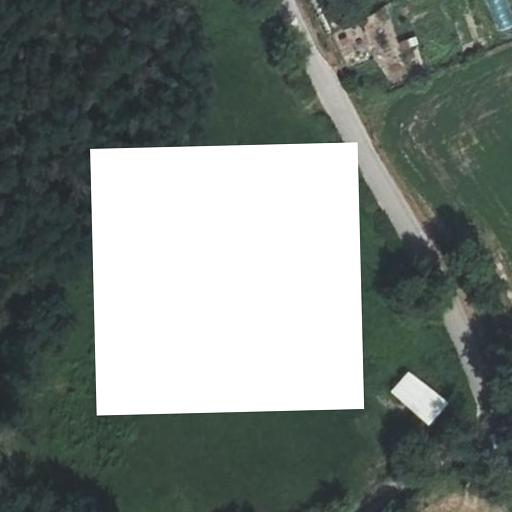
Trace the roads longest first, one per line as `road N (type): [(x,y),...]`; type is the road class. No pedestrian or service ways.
road 1 (unclassified): [(279,0),(460,326),(511,456)]
road 2 (track): [(499,427),(362,511)]
